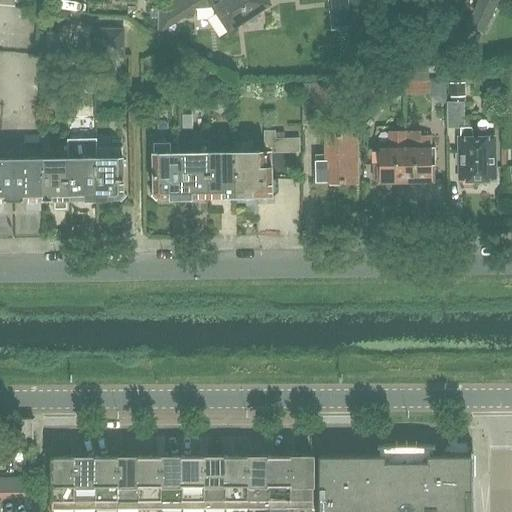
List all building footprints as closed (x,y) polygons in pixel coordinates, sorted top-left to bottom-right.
[(272,6),(268,0),(168,0),(159,6),(157,26),(157,36),(162,36),(162,30),(185,17),(184,16),(194,11),(195,6),(213,5),(231,33),(247,22),(272,6)] [(480,0),(476,9),(491,15),(497,0),(480,0)] [(70,26),(69,33),(68,49),(77,49),(79,35),(94,36),(95,27),(70,26)] [(125,59),(125,29),(96,29),(96,59),(125,59)] [(45,56),(67,57),(68,49),(69,33),(47,33),(45,56)] [(151,77),(170,69),(163,52),(144,61),(151,77)] [(365,94),(389,93),(388,80),(365,81),(365,94)] [(406,82),(406,96),(430,95),(430,81),(406,82)] [(318,117),(317,84),(302,84),(302,124),(318,123),(318,117)] [(335,84),(317,84),(318,117),(335,117),(335,84)] [(473,128),(465,128),(463,102),(447,102),(448,129),(460,128),(460,139),(460,155),(458,155),(459,165),(460,164),(460,180),(480,180),(482,184),(489,183),(492,180),(495,180),(494,139),(473,139),(473,128)] [(272,179),(272,166),(270,166),(269,153),(299,153),(299,139),(275,139),(275,131),(265,131),(265,152),(252,152),(252,142),(235,142),(236,151),(236,197),(253,197),(253,196),(254,196),(254,194),(258,194),(258,196),(274,196),(278,192),(278,183),(274,179),(272,179)] [(406,181),(406,147),(401,147),(401,132),(390,132),(390,148),(376,148),(376,165),(374,165),(374,181),(380,181),(384,181),(386,184),(392,184),(394,181),(406,181)] [(410,147),(406,147),(406,181),(418,181),(420,184),(426,184),(428,181),(432,181),(432,165),(436,165),(436,148),(432,148),(432,136),(421,136),(421,132),(410,132),(410,147)] [(328,155),(316,155),(316,182),(356,182),(356,135),(327,135),(328,155)] [(236,151),(235,142),(234,142),(234,152),(208,152),(209,197),(210,197),(225,197),(227,197),(227,196),(234,196),(234,197),(236,197),(236,151)] [(181,166),(181,153),(171,153),(171,143),(153,143),(153,175),(154,193),(151,196),(156,201),(160,198),(171,197),(171,198),(172,198),(172,197),(179,197),(179,198),(182,198),(181,166)] [(209,197),(208,152),(207,143),(190,143),(190,148),(186,148),(186,153),(181,153),(181,166),(182,198),(183,198),(183,197),(190,197),(190,198),(192,198),(192,197),(208,197),(209,197)] [(95,200),(97,199),(97,148),(96,148),(69,148),(69,159),(69,200),(70,200),(70,199),(86,199),(86,200),(88,200),(88,199),(95,199),(95,200)] [(123,148),(97,148),(97,199),(98,200),(98,199),(105,199),(107,199),(118,199),(121,202),(127,196),(124,193),(123,148)] [(2,201),(5,201),(16,200),(16,154),(8,154),(8,160),(0,160),(0,211),(2,211),(2,201)] [(24,200),(24,201),(27,201),(27,210),(40,210),(40,200),(44,200),(44,159),(20,160),(20,154),(16,154),(16,200),(24,200)] [(68,200),(69,200),(69,159),(44,159),(44,200),(52,200),(54,200),(54,210),(68,210),(68,200)] [(15,439),(14,446),(33,446),(33,445),(34,423),(34,420),(34,419),(14,419),(14,423),(15,439)] [(472,511),(473,455),(443,456),(433,455),(319,456),(319,511),(472,511)] [(161,510),(183,510),(183,456),(182,457),(164,457),(162,457),(161,457),(161,510)] [(183,456),(183,510),(204,510),(204,456),(183,456)] [(204,510),(226,510),(226,456),(225,456),(225,457),(205,457),(205,456),(204,456),(204,510)] [(226,510),(247,509),(247,456),(226,456),(226,510)] [(247,509),(269,509),(269,456),(268,456),(268,457),(251,457),(248,457),(248,456),(247,456),(247,509)] [(269,509),(290,509),(291,456),(269,456),(269,509)] [(291,456),(290,509),(313,509),(313,457),(291,457),(291,456)] [(52,510),(75,510),(75,457),(52,457),(52,510)] [(75,510),(95,510),(96,510),(96,457),(95,457),(75,457),(75,510)] [(118,457),(96,457),(96,510),(118,510),(118,457)] [(118,510),(139,510),(139,457),(138,457),(118,457),(118,510)] [(139,457),(139,510),(161,510),(161,457),(139,457)] [(16,504),(16,511),(17,511),(37,510),(36,502),(16,504)]
